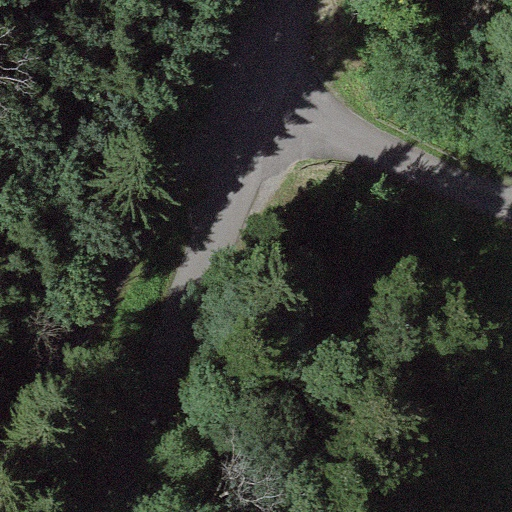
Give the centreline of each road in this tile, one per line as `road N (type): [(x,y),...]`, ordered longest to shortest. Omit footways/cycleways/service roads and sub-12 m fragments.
road 1 (unclassified): [(124,511),(291,0)]
road 2 (track): [(257,87),(511,203)]
